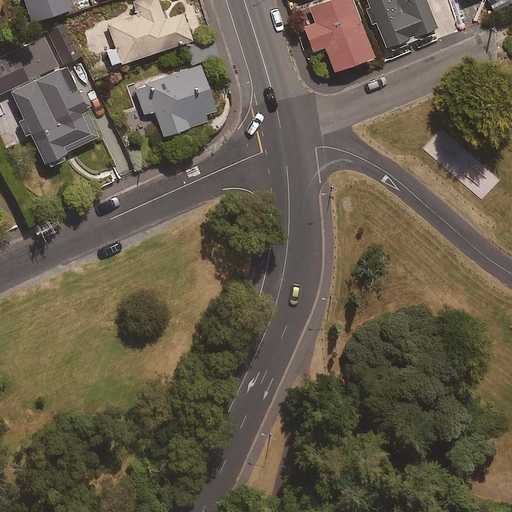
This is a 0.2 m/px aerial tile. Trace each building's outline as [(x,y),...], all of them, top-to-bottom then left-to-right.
[(67,3),(65,0),(21,0),(26,16),(67,3)] [(161,15),(155,0),(128,0),(133,12),(104,22),(112,44),(102,47),(108,64),(188,36),(179,9),(161,15)] [(369,58),(348,0),(328,0),(307,8),(313,24),(300,28),(309,53),(322,48),(330,72),(369,58)] [(364,0),(385,53),(434,34),(421,0),(364,0)] [(47,42),(44,35),(27,44),(31,52),(0,67),(0,75),(9,93),(0,97),(0,135),(9,153),(33,141),(44,164),(62,155),(60,151),(97,132),(62,62),(79,53),(74,43),(68,46),(62,34),(47,42)] [(212,35),(182,47),(188,63),(218,52),(212,35)] [(212,107),(197,64),(129,88),(138,113),(152,108),(160,133),(204,117),(201,110),(212,107)]
